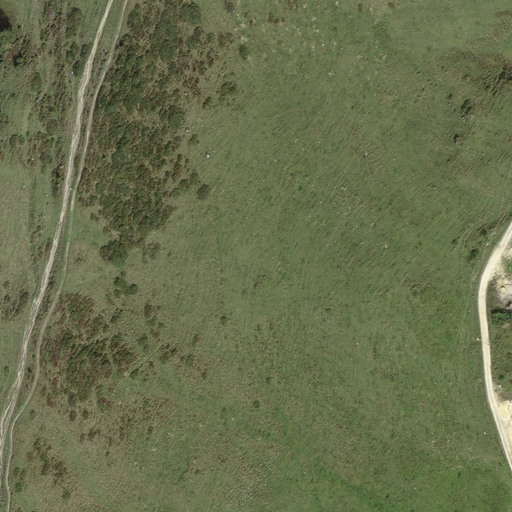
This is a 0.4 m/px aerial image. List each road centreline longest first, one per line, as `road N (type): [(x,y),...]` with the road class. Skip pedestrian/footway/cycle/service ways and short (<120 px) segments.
road 1 (track): [(12,511),(104,0)]
road 2 (track): [(511,461),(490,392),(481,291),(511,230)]
